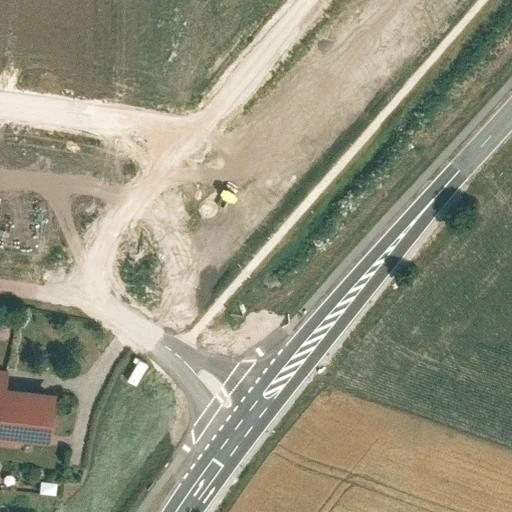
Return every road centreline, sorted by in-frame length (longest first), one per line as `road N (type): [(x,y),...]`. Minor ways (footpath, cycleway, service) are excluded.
road 1 (residential): [(257,400),(176,353),(95,287),(90,261),(99,233),(192,127)]
road 2 (secondary): [(257,400),(511,116)]
road 3 (residential): [(0,104),(192,127)]
road 4 (residential): [(192,127),(308,0)]
road 5 (secondary): [(171,511),(257,400)]
